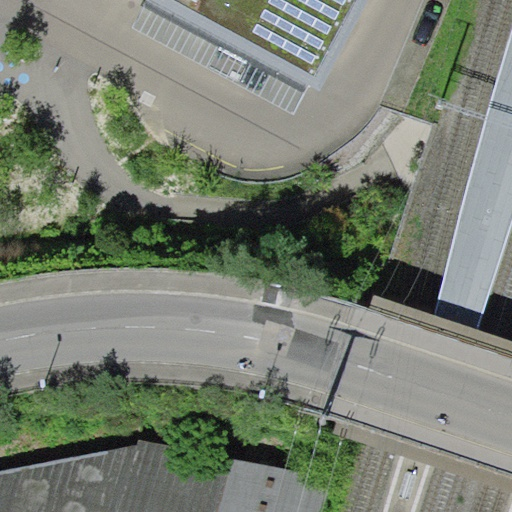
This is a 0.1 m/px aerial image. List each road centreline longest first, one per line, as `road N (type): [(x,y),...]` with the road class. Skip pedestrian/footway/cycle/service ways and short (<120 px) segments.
road 1 (residential): [(0,341),(95,325),(219,333),(345,355)]
road 2 (residential): [(511,410),(345,355)]
